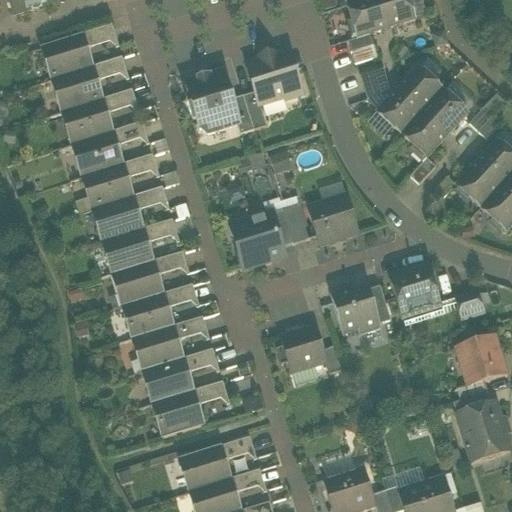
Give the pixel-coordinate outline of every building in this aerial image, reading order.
[(8,0),(13,17),(59,3),(57,0),(8,0)] [(343,0),(356,41),(369,37),(414,23),(408,1),(407,0),(343,0)] [(411,0),(408,1),(414,23),(428,19),(422,0),(411,0)] [(89,35),(93,48),(115,41),(111,28),(89,35)] [(51,82),(51,83),(91,70),(85,51),(93,48),(89,35),(41,50),(48,71),(52,69),(55,81),(51,82)] [(350,55),(351,55),(373,48),(369,37),(356,41),(347,44),(350,55)] [(376,60),(373,48),(351,55),(355,67),(376,60)] [(254,95),(258,107),(259,106),(285,98),(286,102),(301,97),(288,55),(275,59),(274,56),(258,60),(259,64),(246,68),(254,95)] [(99,68),(103,81),(125,74),(121,61),(99,68)] [(99,68),(91,70),(51,83),(58,103),(62,102),(66,113),(61,115),(61,116),(101,103),(95,83),(103,81),(99,68)] [(392,130),(426,161),(467,117),(443,95),(417,70),(376,115),(392,130)] [(360,78),(363,90),(386,83),(383,71),(360,78)] [(199,132),(208,137),(237,128),(239,127),(231,102),(223,74),(184,86),(189,101),(185,102),(192,123),(196,122),(199,132)] [(390,95),(386,83),(363,90),(367,102),(390,95)] [(443,95),(467,117),(476,107),(453,85),(443,95)] [(109,100),(113,113),(135,106),(131,94),(109,100)] [(254,95),(243,99),(254,133),(266,129),(259,106),(258,107),(254,95)] [(240,137),(254,133),(243,99),(231,102),(239,127),(237,128),(240,137)] [(109,100),(101,103),(61,116),(68,136),(72,134),(76,145),(71,147),(72,148),(111,135),(105,116),(113,113),(109,100)] [(468,127),(477,135),(493,117),(485,109),(468,127)] [(392,130),(376,115),(366,124),(383,140),(392,130)] [(502,125),(493,117),(477,135),(486,143),(502,125)] [(119,133),(123,145),(145,139),(141,126),(119,133)] [(119,133),(111,135),(72,148),(78,168),(83,167),(86,178),(81,179),(82,181),(121,168),(115,148),(123,145),(119,133)] [(153,144),(158,159),(171,155),(166,139),(153,144)] [(455,188),(505,234),(511,227),(511,157),(496,143),(455,188)] [(286,154),(268,160),(275,178),(292,171),(286,154)] [(262,155),(248,159),(252,173),(266,168),(262,155)] [(130,165),(134,178),(155,172),(151,159),(130,165)] [(240,176),(252,173),(248,159),(236,163),(240,176)] [(410,179),(419,187),(435,169),(426,161),(410,179)] [(130,165),(121,168),(82,181),(88,201),(93,199),(96,210),(91,212),(92,213),(131,200),(125,180),(134,178),(130,165)] [(78,168),(81,179),(86,178),(83,167),(78,168)] [(175,172),(162,176),(165,188),(179,184),(175,172)] [(430,198),(439,206),(455,188),(446,180),(430,198)] [(323,209),(346,201),(341,185),(318,192),(322,206),(323,209)] [(241,189),(226,194),(230,206),(245,200),(241,189)] [(140,198),(144,210),(165,204),(161,191),(140,198)] [(140,198),(131,200),(92,213),(98,233),(103,232),(106,243),(101,244),(102,245),(142,233),(136,213),(144,210),(140,198)] [(88,201),(91,212),(96,210),(93,199),(88,201)] [(271,216),(282,212),(279,200),(262,205),(266,217),(271,216)] [(308,211),(320,248),(357,236),(346,201),(323,209),(322,206),(308,211)] [(298,207),(282,212),(293,247),(308,242),(298,207)] [(281,250),(293,247),(282,212),(271,216),(281,250)] [(233,240),(242,269),(263,262),(264,266),(284,259),(281,250),(271,216),(266,217),(242,225),(245,236),(233,240)] [(150,230),(154,243),(175,236),(171,224),(150,230)] [(229,229),(233,240),(245,236),(242,225),(229,229)] [(150,230),(142,233),(102,245),(108,265),(112,264),(116,275),(112,277),(112,278),(152,265),(146,245),(154,243),(150,230)] [(98,233),(101,244),(106,243),(103,232),(98,233)] [(160,263),(164,275),(185,269),(181,256),(160,263)] [(160,263),(152,265),(112,278),(118,298),(122,296),(125,307),(122,309),(122,310),(162,298),(156,278),(164,275),(160,263)] [(389,279),(400,316),(415,311),(416,315),(418,314),(440,308),(439,305),(427,267),(389,279)] [(170,295),(174,308),(195,301),(191,289),(170,295)] [(367,290),(359,293),(370,299),(375,313),(386,310),(379,289),(368,292),(367,290)] [(330,297),(342,338),(358,333),(359,337),(380,330),(379,327),(375,313),(370,299),(359,293),(354,294),(353,290),(330,297)] [(458,312),(461,322),(484,315),(477,292),(454,299),(454,300),(458,312)] [(170,295),(162,298),(122,310),(128,330),(133,329),(136,340),(132,341),(132,342),(172,330),(166,310),(174,308),(170,295)] [(418,314),(421,323),(458,312),(454,300),(439,305),(440,308),(418,314)] [(375,313),(379,327),(390,323),(386,310),(375,313)] [(421,323),(418,314),(416,315),(415,311),(400,316),(401,320),(402,319),(405,328),(421,323)] [(180,327),(184,340),(205,334),(201,321),(180,327)] [(180,327),(172,330),(132,342),(138,363),(143,361),(146,372),(142,374),(142,375),(182,362),(176,343),(184,340),(180,327)] [(287,366),(290,376),(291,376),(295,389),(319,382),(314,369),(325,365),(326,365),(322,353),(315,330),(279,341),(282,351),(276,353),(281,368),(287,366)] [(463,374),(468,389),(483,384),(505,377),(493,340),(458,350),(465,373),(463,374)] [(325,365),(329,377),(341,373),(333,350),(322,353),(326,365),(325,365)] [(190,360),(194,372),(215,366),(211,353),(190,360)] [(190,360),(182,362),(142,375),(148,395),(153,394),(156,405),(152,406),(152,407),(192,395),(186,375),(194,372),(190,360)] [(138,363),(142,374),(146,372),(143,361),(138,363)] [(223,381),(248,378),(247,365),(222,369),(223,381)] [(457,392),(461,404),(486,396),(483,384),(468,389),(457,392)] [(200,392),(204,405),(225,398),(221,385),(200,392)] [(200,392),(192,395),(152,407),(158,427),(163,426),(166,437),(162,438),(162,440),(202,428),(196,407),(204,405),(200,392)] [(487,396),(486,396),(461,404),(453,406),(456,418),(490,408),(487,396)] [(262,412),(257,397),(241,402),(245,417),(262,412)] [(456,418),(471,465),(509,453),(504,436),(500,423),(495,406),(490,408),(456,418)] [(505,421),(500,423),(504,436),(510,435),(505,421)] [(158,427),(162,438),(166,437),(163,426),(158,427)] [(227,447),(231,460),(252,454),(248,441),(227,447)] [(179,462),(189,495),(229,482),(223,463),(231,460),(227,447),(179,462)] [(464,468),(458,451),(447,455),(453,471),(464,468)] [(322,467),(326,481),(355,472),(350,458),(322,467)] [(323,482),(331,511),(366,511),(374,510),(375,509),(371,498),(362,470),(355,472),(326,481),(323,482)] [(382,482),(385,493),(397,490),(398,494),(424,486),(419,470),(382,482)] [(237,480),(241,493),(263,486),(259,473),(237,480)] [(237,480),(229,482),(189,495),(194,511),(238,511),(233,495),(241,493),(237,480)] [(403,511),(452,511),(443,480),(424,486),(398,494),(403,511)] [(397,490),(385,493),(391,511),(403,511),(398,494),(397,490)] [(374,511),(391,511),(385,493),(371,498),(375,509),(374,510),(374,511)]
